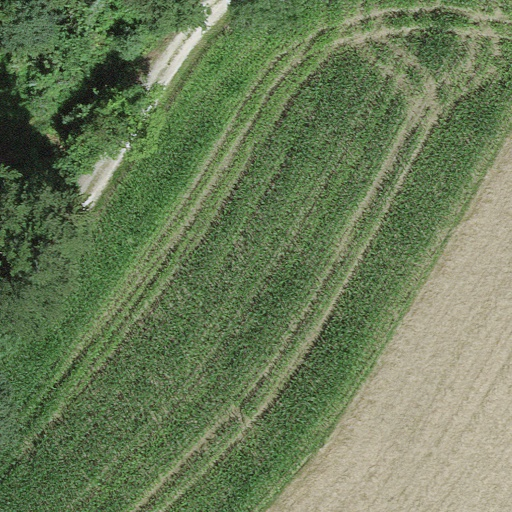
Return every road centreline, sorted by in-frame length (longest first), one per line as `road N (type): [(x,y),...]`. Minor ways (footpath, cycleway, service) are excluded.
road 1 (track): [(0,305),(212,0)]
road 2 (track): [(168,60),(66,103),(0,119)]
